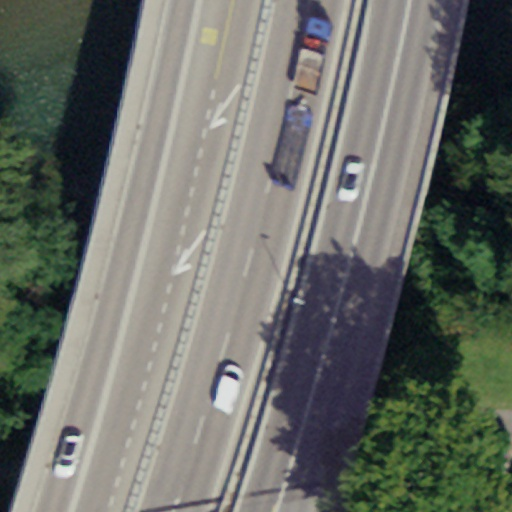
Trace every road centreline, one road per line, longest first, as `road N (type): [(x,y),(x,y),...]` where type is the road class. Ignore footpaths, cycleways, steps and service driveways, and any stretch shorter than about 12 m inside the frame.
road 1 (primary): [(173,511),(238,304),(310,0)]
road 2 (primary): [(276,511),(339,302),(408,0)]
road 3 (primary): [(230,0),(191,185),(99,511)]
road 4 (motorway): [(180,0),(109,322),(52,511)]
